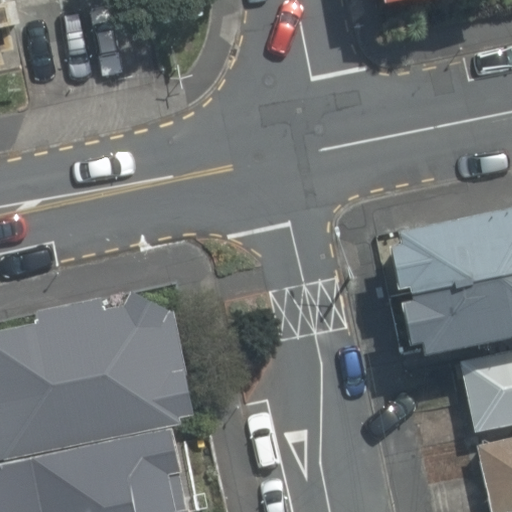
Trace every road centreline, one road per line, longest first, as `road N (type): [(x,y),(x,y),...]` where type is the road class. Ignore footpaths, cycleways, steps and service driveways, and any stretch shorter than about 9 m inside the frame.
road 1 (residential): [(347,511),(294,224),(293,150)]
road 2 (tertiary): [(0,209),(293,150)]
road 3 (tertiary): [(293,150),(511,107)]
road 4 (residential): [(293,150),(300,78),(286,0)]
